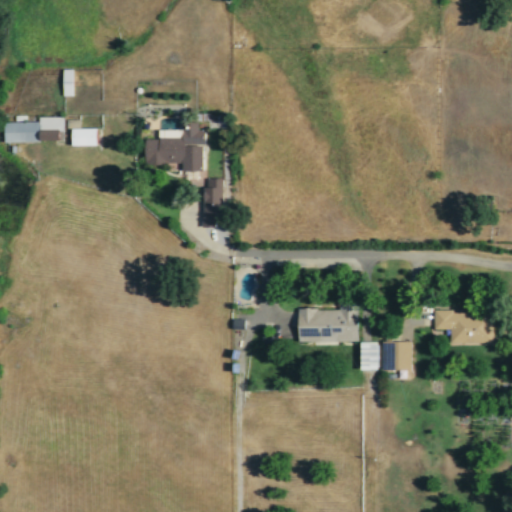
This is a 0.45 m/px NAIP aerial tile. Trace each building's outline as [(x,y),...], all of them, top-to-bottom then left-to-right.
[(70,69),(61,69),(61,95),(71,95),(70,69)] [(1,141),(56,140),(56,130),(62,130),(62,116),(36,117),(36,121),(1,122),(1,141)] [(69,146),(94,145),(94,128),(79,128),(78,119),(65,120),(65,128),(69,128),(69,146)] [(141,163),(168,164),(168,169),(201,171),(202,130),(196,130),(196,121),(185,121),(185,130),(157,129),(157,139),(142,138),(141,163)] [(219,179),(200,178),(200,227),(219,227),(219,179)] [(355,303),(337,303),(337,308),(295,308),(295,342),(355,342),(355,303)] [(379,341),(379,370),(409,370),(408,340),(379,341)] [(374,342),(356,342),(357,370),(374,370),(374,342)]
